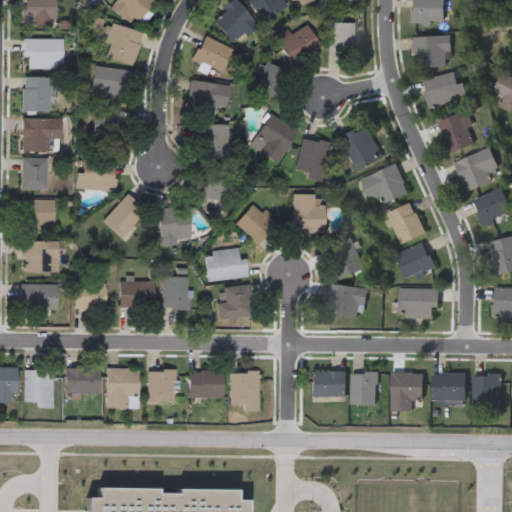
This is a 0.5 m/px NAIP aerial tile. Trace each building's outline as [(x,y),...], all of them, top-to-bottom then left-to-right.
[(21,19),(21,0),(54,0),(54,19),(21,19)] [(108,6),(112,0),(153,0),(136,26),(108,6)] [(235,44),(209,17),(226,0),(235,0),(257,22),(235,44)] [(247,0),(281,0),(285,5),(260,20),(247,0)] [(442,0),(442,23),(409,22),(409,0),(442,0)] [(104,56),(108,42),(97,39),(103,20),(140,31),(131,64),(104,56)] [(353,20),(353,48),(326,48),(326,20),(353,20)] [(319,43),(292,63),(276,42),(304,22),(319,43)] [(222,70),(191,60),(199,35),(230,45),(222,70)] [(410,37),(448,36),(449,52),(443,52),(444,68),(416,68),(416,54),(411,55),(410,37)] [(21,66),(21,37),(62,37),(62,66),(21,66)] [(274,97),(251,89),(262,60),(285,69),(274,97)] [(130,70),(125,99),(88,93),(93,64),(130,70)] [(500,95),(488,89),(497,70),(511,77),(511,110),(496,103),(500,95)] [(420,79),(452,73),(455,84),(458,83),(462,99),(426,107),(420,79)] [(20,110),(20,75),(48,75),(48,110),(20,110)] [(224,112),(186,106),(189,78),(228,84),(224,112)] [(122,138),(92,138),(92,109),(122,109),(122,138)] [(274,161),(248,143),(269,112),(296,130),(274,161)] [(476,144),(444,154),(434,122),(465,112),(476,144)] [(59,116),(59,137),(46,137),(46,149),(19,149),(19,116),(59,116)] [(229,157),(202,157),(202,122),(229,122),(229,157)] [(352,128),(353,131),(365,126),(380,158),(354,170),(337,135),(352,128)] [(291,173),(300,136),(329,142),(320,179),(291,173)] [(450,161),(481,148),(489,169),(481,172),(484,179),(461,188),(450,161)] [(18,188),(18,156),(43,156),(43,188),(18,188)] [(114,187),(77,188),(76,159),(113,158),(114,187)] [(359,176),(394,164),(404,194),(369,206),(359,176)] [(202,185),(197,185),(199,166),(234,170),(231,200),(201,197),(202,185)] [(476,224),(464,200),(491,187),(502,211),(476,224)] [(117,235),(99,218),(126,192),(143,209),(117,235)] [(323,231),(290,231),(290,192),(313,192),(313,204),(323,204),(323,231)] [(51,225),(17,225),(17,198),(51,198),(51,225)] [(383,213),(408,201),(422,232),(397,244),(383,213)] [(254,242),(233,221),(252,202),(273,223),(254,242)] [(157,243),(157,207),(187,206),(187,236),(175,236),(175,243),(157,243)] [(480,241),(505,234),(511,257),(511,267),(489,274),(480,241)] [(362,267),(337,278),(324,247),(348,237),(362,267)] [(55,239),(55,270),(18,270),(18,239),(55,239)] [(402,278),(392,253),(421,241),(431,266),(402,278)] [(236,247),(237,257),(244,256),(245,276),(205,279),(202,250),(236,247)] [(158,307),(158,275),(184,275),(184,307),(158,307)] [(117,305),(117,279),(151,279),(151,305),(117,305)] [(71,281),(102,281),(102,307),(71,307),(71,281)] [(17,283),(54,283),(54,308),(17,308),(17,283)] [(216,317),(213,287),(247,283),(250,314),(216,317)] [(324,314),(327,283),(364,286),(363,304),(356,303),(354,317),(324,314)] [(511,316),(491,316),(491,287),(511,287),(511,316)] [(435,306),(430,306),(430,317),(395,317),(395,288),(435,288),(435,306)] [(0,367),(14,367),(14,393),(0,393),(0,367)] [(96,392),(62,392),(62,367),(96,367),(96,392)] [(103,367),(134,367),(134,406),(103,406),(103,367)] [(48,406),(32,406),(32,402),(20,402),(20,368),(48,368),(48,406)] [(144,402),(144,369),(170,369),(170,402),(144,402)] [(219,396),(186,396),(186,369),(219,369),(219,396)] [(255,370),(255,409),(238,409),(238,404),(227,404),(227,370),(255,370)] [(308,395),(308,370),(342,370),(342,395),(308,395)] [(374,404),(347,404),(347,371),(374,371),(374,404)] [(420,400),(409,400),(409,410),(387,410),(387,371),(420,371),(420,400)] [(462,400),(434,400),(434,373),(462,373),(462,400)] [(470,374),(498,374),(498,410),(470,410),(470,374)] [(87,511),(87,493),(97,493),(97,483),(236,485),(236,497),(247,497),(247,511),(87,511)]
